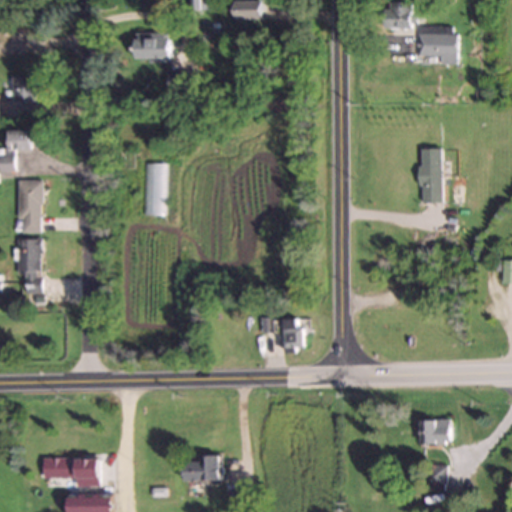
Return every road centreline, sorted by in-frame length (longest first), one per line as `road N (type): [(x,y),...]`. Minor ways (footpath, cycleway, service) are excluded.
road 1 (residential): [(80,0),(86,376)]
road 2 (secondary): [(339,0),(347,374)]
road 3 (secondary): [(0,376),(347,374)]
road 4 (secondary): [(347,374),(511,370)]
